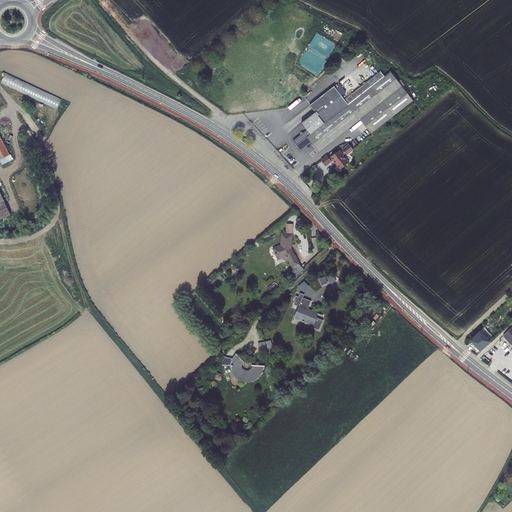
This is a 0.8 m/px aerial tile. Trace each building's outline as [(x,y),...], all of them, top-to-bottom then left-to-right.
[(212,67),(207,61),(200,67),(206,73),(212,67)] [(349,104),(390,71),(386,66),(345,99),(349,104)] [(301,124),(307,130),(293,141),(301,150),(312,142),(319,151),(360,118),(373,132),(414,100),(410,95),(406,90),(402,85),(398,80),(390,71),(349,104),(345,99),(334,86),(310,105),(316,112),(301,124)] [(5,144),(0,133),(0,156),(2,156),(3,157),(5,156),(4,154),(9,152),(5,144)] [(332,158),(342,170),(350,162),(346,157),(354,149),(350,144),(344,149),(344,151),(342,152),(340,150),(332,158)] [(326,154),(320,160),(325,166),(332,160),(326,154)] [(283,244),(275,248),(281,258),(286,255),(289,259),(291,258),(295,266),(293,268),(298,277),(306,269),(299,254),(297,253),(294,246),(292,246),(292,238),(294,237),(293,232),(284,232),(283,244)] [(320,277),(322,284),(328,282),(326,275),(320,277)] [(304,291),(310,286),(304,280),(298,286),(304,291)] [(309,309),(312,301),(303,298),(297,317),(305,320),(304,322),(315,326),(320,313),(309,309)] [(511,337),(511,328),(502,338),(506,343),(511,337)] [(477,352),(489,341),(488,339),(491,335),(488,333),(483,338),(480,336),(484,332),(481,330),(468,343),(477,352)] [(270,340),(259,341),(259,350),(271,349),(270,340)] [(242,364),(243,361),(236,355),(234,358),(233,362),(232,367),(233,371),(234,374),(238,378),(243,381),(246,381),(250,381),(254,380),(257,379),(259,376),(262,373),(263,370),(263,368),(254,368),(252,370),(250,371),(246,371),(244,370),(242,367),(242,364)]
